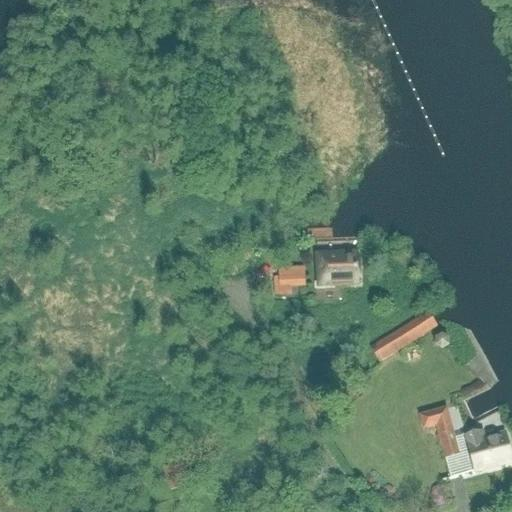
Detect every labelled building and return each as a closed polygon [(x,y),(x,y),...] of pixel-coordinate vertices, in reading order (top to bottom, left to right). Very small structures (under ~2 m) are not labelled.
[(317,287),(358,286),(357,255),(316,256),(317,287)] [(372,349),(381,363),(439,326),(430,313),(372,349)] [(459,456),(446,408),(418,416),(422,431),(435,427),(444,460),(459,456)] [(486,441),(484,433),(483,430),(462,435),(472,474),(476,473),(476,474),(511,464),(511,457),(506,436),(486,441)] [(160,461),(170,492),(192,485),(182,454),(160,461)]
